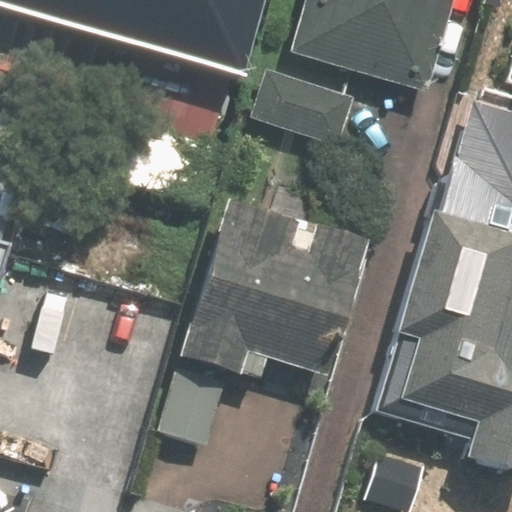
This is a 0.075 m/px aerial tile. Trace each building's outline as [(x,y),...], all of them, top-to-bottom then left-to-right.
[(211,0),(37,0),(199,44),(211,0)] [(423,95),(449,0),(297,0),(282,56),(423,95)] [(259,70),(244,119),(333,147),(349,99),(259,70)] [(511,113),(464,99),(371,413),(463,440),(458,457),(511,473),(511,113)] [(319,380),(362,242),(220,199),(171,357),(253,382),(259,361),(319,380)] [(202,449),(220,383),(170,369),(152,435),(202,449)]
